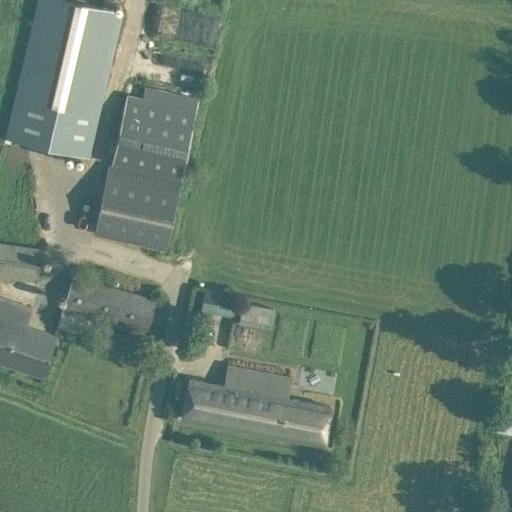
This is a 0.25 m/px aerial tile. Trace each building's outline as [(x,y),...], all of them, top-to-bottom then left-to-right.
[(38,0),(15,97),(5,138),(88,157),(122,11),(73,0),(38,0)] [(160,80),(185,83),(184,90),(196,92),(200,63),(163,58),(160,80)] [(95,232),(165,247),(197,100),(145,89),(142,99),(125,95),(95,232)] [(0,274),(39,281),(43,249),(0,242),(0,274)] [(72,275),(61,309),(57,324),(92,335),(96,319),(144,333),(155,299),(72,275)] [(0,361),(41,375),(48,356),(56,335),(26,324),(32,308),(0,297),(0,361)] [(199,309),(196,320),(208,322),(210,311),(199,309)] [(188,378),(184,398),(180,418),(322,444),(326,425),(330,405),(286,396),(290,379),(231,368),(228,385),(188,378)] [(492,439),(504,441),(507,422),(495,420),(492,439)]
